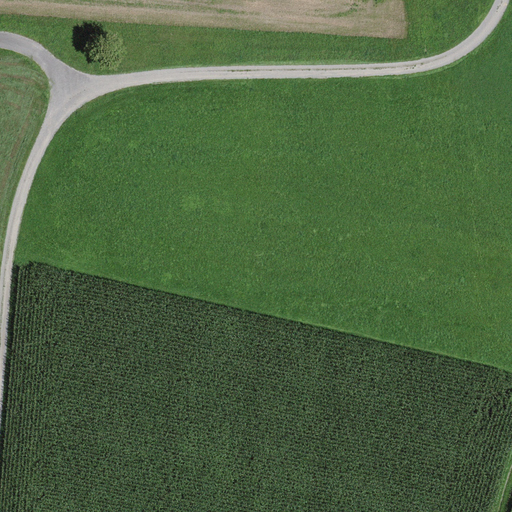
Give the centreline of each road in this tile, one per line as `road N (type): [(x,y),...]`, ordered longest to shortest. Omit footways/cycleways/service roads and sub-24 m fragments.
road 1 (track): [(504,0),(499,19),(427,65),(146,76),(79,90)]
road 2 (track): [(79,90),(41,144),(26,184),(0,365)]
